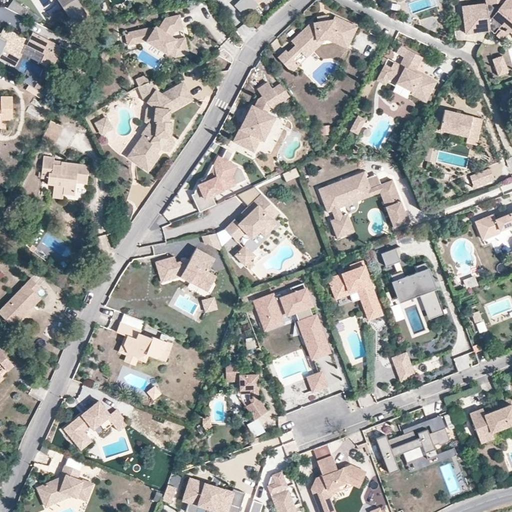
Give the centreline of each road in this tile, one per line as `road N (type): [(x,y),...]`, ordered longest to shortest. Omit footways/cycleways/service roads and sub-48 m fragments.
road 1 (residential): [(300,0),(246,54),(212,122),(117,260),(2,511)]
road 2 (residential): [(318,424),(350,423),(511,359)]
road 3 (residential): [(343,0),(476,60)]
road 4 (unknown): [(131,240),(199,222),(249,197)]
